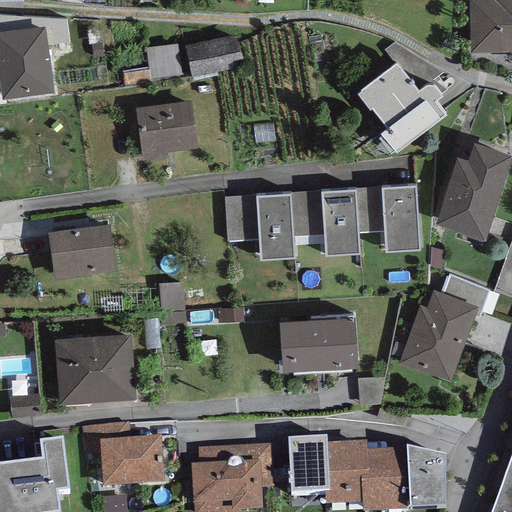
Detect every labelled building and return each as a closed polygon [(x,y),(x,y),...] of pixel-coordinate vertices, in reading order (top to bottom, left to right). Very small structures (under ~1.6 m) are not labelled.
[(511,0),(470,0),(471,52),(511,51),(511,65),(511,0)] [(36,28),(0,32),(0,82),(2,99),(53,92),(46,39),(38,40),(36,28)] [(238,33),(185,45),(192,78),(238,69),(236,64),(244,62),(238,33)] [(177,44),(147,49),(151,79),(182,75),(177,44)] [(397,63),(358,94),(370,110),(372,108),(388,128),(381,133),(397,152),(446,115),(434,102),(442,98),(435,88),(432,86),(429,85),(425,87),(418,92),(397,63)] [(190,102),(136,108),(142,160),(167,157),(167,152),(196,148),(190,102)] [(511,157),(511,156),(473,144),(467,161),(457,158),(433,224),(485,241),(511,157)] [(416,185),(381,187),(384,230),(385,252),(420,250),(416,185)] [(384,230),(381,187),(355,189),(358,232),(384,230)] [(355,189),(321,191),(323,235),(324,256),(359,254),(358,232),(355,189)] [(321,191),(290,193),(293,236),(323,235),(321,191)] [(290,193),(256,195),(258,239),(259,260),(294,258),(293,236),(290,193)] [(258,239),(256,195),(224,197),(227,241),(258,239)] [(109,225),(48,233),(55,280),(92,276),(91,273),(115,270),(109,225)] [(511,240),(495,291),(511,297),(511,240)] [(446,252),(431,248),(431,266),(441,269),(446,252)] [(399,363),(452,381),(475,316),(478,317),(488,290),(449,275),(442,293),(432,291),(426,307),(419,305),(399,363)] [(242,312),(189,315),(187,285),(162,287),(164,330),(243,326),(242,312)] [(354,318),(281,323),(284,372),(357,367),(354,318)] [(130,334),(55,340),(60,406),(135,400),(130,334)] [(10,397),(12,419),(40,417),(38,395),(10,397)] [(160,442),(100,446),(104,490),(163,486),(160,442)] [(330,499),(326,449),(326,444),(288,446),(291,499),(296,499),(296,510),(325,508),(324,499),(330,499)] [(63,446),(39,449),(41,466),(0,471),(0,511),(59,511),(58,500),(69,498),(63,446)] [(274,491),(272,446),(197,450),(198,468),(190,469),(192,509),(194,509),(194,511),(262,511),(261,492),(274,491)] [(370,483),(368,456),(368,446),(326,449),(330,499),(324,499),(325,508),(363,506),(361,484),(370,483)] [(361,484),(363,506),(363,511),(403,511),(400,454),(368,456),(370,483),(361,484)] [(444,511),(445,463),(406,455),(409,511),(444,511)] [(511,511),(511,460),(493,511),(511,511)]
